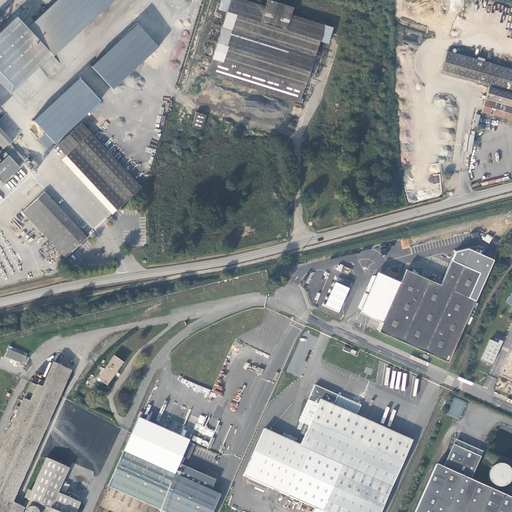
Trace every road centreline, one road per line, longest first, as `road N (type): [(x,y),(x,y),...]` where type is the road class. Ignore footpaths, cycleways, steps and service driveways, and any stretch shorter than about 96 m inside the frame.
road 1 (tertiary): [(0,300),(204,265),(511,187)]
road 2 (unclassified): [(511,405),(325,325),(288,298)]
road 3 (unknown): [(133,0),(47,91),(20,108),(0,97)]
road 4 (unknown): [(308,379),(405,424),(438,373)]
